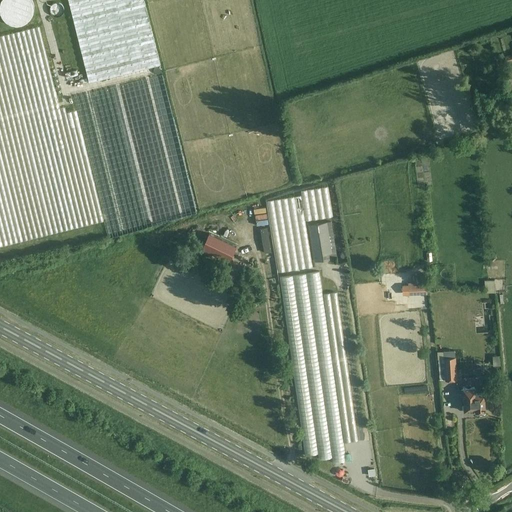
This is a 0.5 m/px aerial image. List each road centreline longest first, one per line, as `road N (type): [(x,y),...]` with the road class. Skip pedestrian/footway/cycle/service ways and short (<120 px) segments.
road 1 (primary): [(345,511),(0,327)]
road 2 (motorway): [(172,511),(0,413)]
